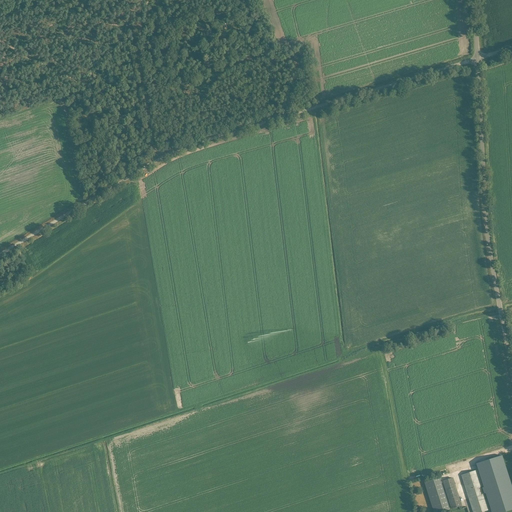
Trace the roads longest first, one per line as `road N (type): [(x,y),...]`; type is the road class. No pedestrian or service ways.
road 1 (unclassified): [(0,253),(183,147),(476,59)]
road 2 (unclassified): [(511,370),(491,260),(476,59)]
road 3 (track): [(159,158),(137,38)]
